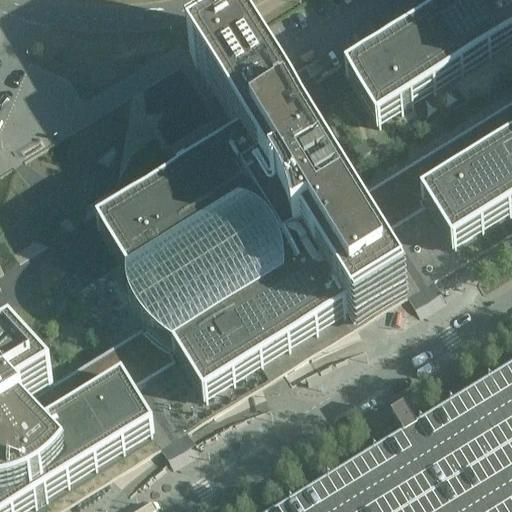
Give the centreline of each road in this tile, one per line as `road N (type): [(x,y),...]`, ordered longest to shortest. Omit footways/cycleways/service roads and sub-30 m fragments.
road 1 (unclassified): [(162,511),(511,295)]
road 2 (tertiary): [(26,7),(105,19),(211,0)]
